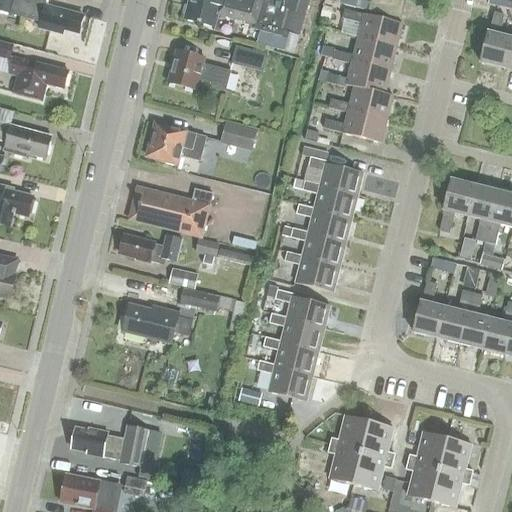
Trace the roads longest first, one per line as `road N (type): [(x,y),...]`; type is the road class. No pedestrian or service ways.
road 1 (tertiary): [(16,511),(138,0)]
road 2 (residential): [(503,403),(486,386),(401,365),(382,336),(461,0)]
